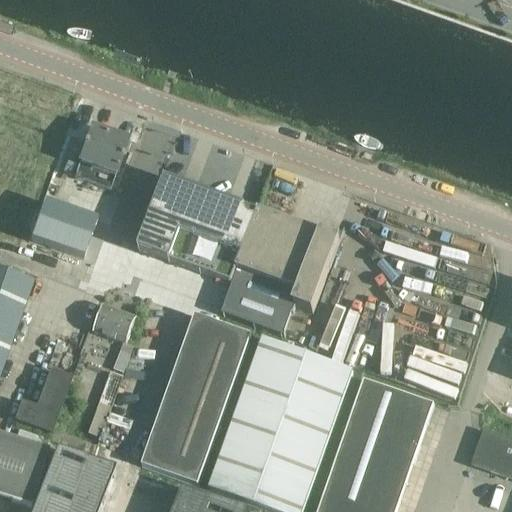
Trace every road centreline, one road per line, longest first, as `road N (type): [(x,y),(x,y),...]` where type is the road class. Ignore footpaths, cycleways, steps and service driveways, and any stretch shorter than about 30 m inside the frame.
road 1 (unclassified): [(511,233),(0,49)]
road 2 (unknown): [(511,262),(471,386),(511,401)]
